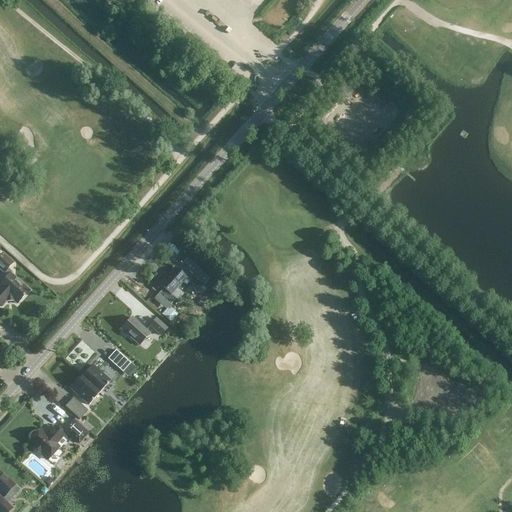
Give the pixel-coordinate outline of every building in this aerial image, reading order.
[(192,253),(181,265),(204,285),(214,273),(192,253)] [(28,290),(10,274),(11,272),(7,269),(12,263),(1,254),(0,255),(0,270),(3,273),(7,276),(0,283),(0,306),(0,307),(6,299),(8,300),(10,300),(11,299),(16,304),(28,290)] [(159,284),(160,286),(163,288),(157,294),(169,305),(175,299),(170,295),(185,278),(174,268),(159,284)] [(176,302),(170,308),(176,313),(182,307),(176,302)] [(131,317),(121,329),(122,330),(121,333),(125,336),(127,335),(138,345),(149,333),(131,317)] [(166,328),(156,319),(149,326),(160,335),(166,328)] [(115,350),(107,359),(122,372),(130,363),(115,350)] [(92,365),(81,377),(99,393),(109,381),(92,365)] [(99,393),(81,377),(70,389),(88,405),(99,393)] [(72,397),(64,406),(79,420),(87,411),(72,397)] [(78,443),(88,433),(73,420),(64,430),(78,443)] [(29,437),(30,440),(28,442),(32,446),(31,447),(40,455),(41,454),(47,460),(59,447),(55,444),(63,435),(54,427),(46,436),(39,430),(37,432),(35,432),(32,433),(30,435),(29,437)] [(0,511),(8,511),(12,508),(2,499),(14,485),(0,472),(0,511)]
